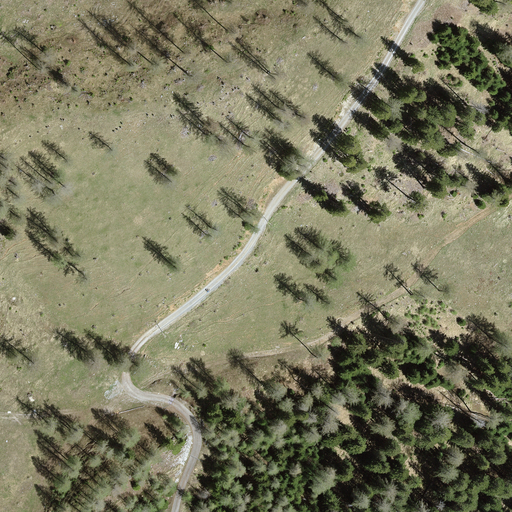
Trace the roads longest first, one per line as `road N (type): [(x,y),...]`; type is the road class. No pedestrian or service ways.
road 1 (track): [(133,391),(125,378),(131,351),(227,272),(424,0)]
road 2 (track): [(133,391),(163,373),(308,346),(405,286),(455,231),(511,192)]
road 3 (track): [(174,511),(195,429),(179,405),(133,391)]
road 4 (track): [(133,391),(74,412),(0,416)]
